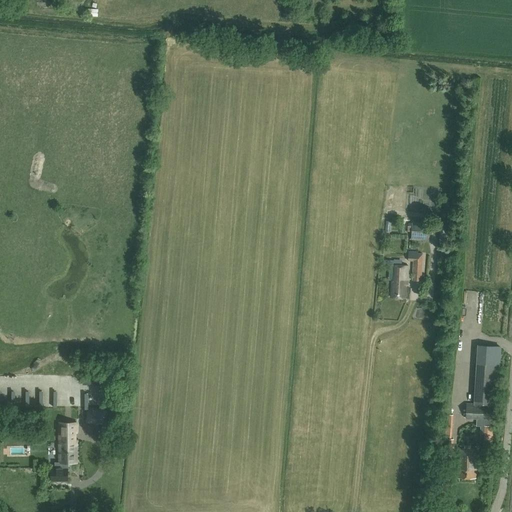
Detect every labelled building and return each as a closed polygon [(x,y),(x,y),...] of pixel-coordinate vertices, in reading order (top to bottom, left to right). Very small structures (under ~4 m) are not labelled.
[(172,55),(168,57),(173,67),(177,65),(172,55)] [(407,231),(412,231),(411,240),(429,241),(430,225),(412,223),(412,226),(408,226),(407,231)] [(439,243),(450,243),(450,229),(440,229),(439,243)] [(408,260),(413,260),(412,281),(422,281),(423,253),(418,253),(418,251),(408,251),(408,260)] [(408,266),(402,265),(402,260),(385,259),(385,264),(394,265),(394,281),(392,281),(391,297),(405,298),(406,287),(404,287),(405,284),(407,284),(408,266)] [(470,293),(471,302),(486,301),(486,292),(470,293)] [(496,420),(501,347),(477,346),(474,403),(467,403),(466,418),(496,420)] [(62,376),(62,397),(72,397),(72,376),(62,376)] [(57,407),(51,407),(51,441),(60,441),(60,462),(55,462),(55,468),(51,468),(51,481),(68,480),(68,468),(67,468),(67,463),(77,463),(77,441),(75,441),(75,432),(77,432),(77,429),(71,430),(71,408),(69,408),(57,407)] [(452,459),(454,438),(444,438),(443,458),(452,459)] [(457,477),(476,478),(476,448),(458,448),(458,463),(459,463),(459,468),(458,468),(457,477)]
